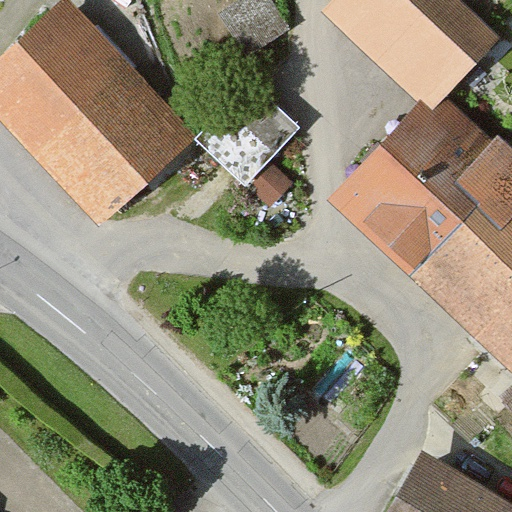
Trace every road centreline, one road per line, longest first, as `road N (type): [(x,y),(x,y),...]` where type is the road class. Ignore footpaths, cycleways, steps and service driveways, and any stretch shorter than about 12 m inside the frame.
road 1 (residential): [(342,511),(382,461),(417,375),(405,334),(368,297),(317,271),(173,252),(96,253),(15,276)]
road 2 (secondary): [(15,276),(121,360),(282,511)]
